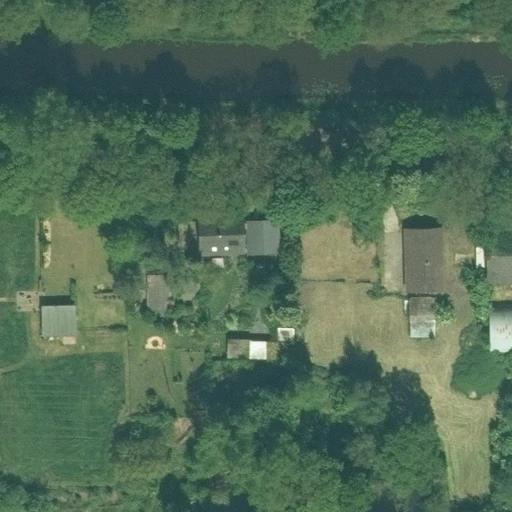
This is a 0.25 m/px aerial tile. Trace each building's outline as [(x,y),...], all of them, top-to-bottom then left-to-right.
[(245,219),(198,220),(199,261),(246,260),(245,219)] [(436,291),(436,227),(394,227),(395,292),(436,291)] [(511,228),(487,228),(488,293),(511,292),(511,228)] [(280,233),(256,235),(259,277),(282,276),(280,233)] [(148,280),(147,316),(171,316),(172,280),(148,280)] [(39,307),(41,358),(66,357),(65,338),(75,337),(73,306),(39,307)] [(487,357),(511,357),(511,311),(487,312),(487,357)] [(268,344),(268,368),(294,368),(294,344),(268,344)] [(454,404),(480,410),(488,375),(462,369),(454,404)]
